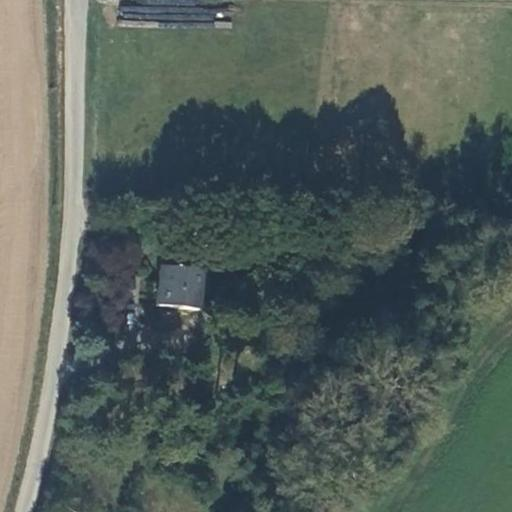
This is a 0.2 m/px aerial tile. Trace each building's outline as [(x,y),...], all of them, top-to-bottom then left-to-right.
[(137,0),(119,0),(119,20),(212,24),(213,3),(137,0)] [(244,255),(295,255),(296,238),(296,229),(244,230),(244,255)] [(319,229),(296,229),(296,238),(318,239),(319,229)] [(348,230),(319,229),(318,239),(317,247),(344,251),(348,230)] [(201,272),(161,266),(155,306),(195,312),(201,272)]
